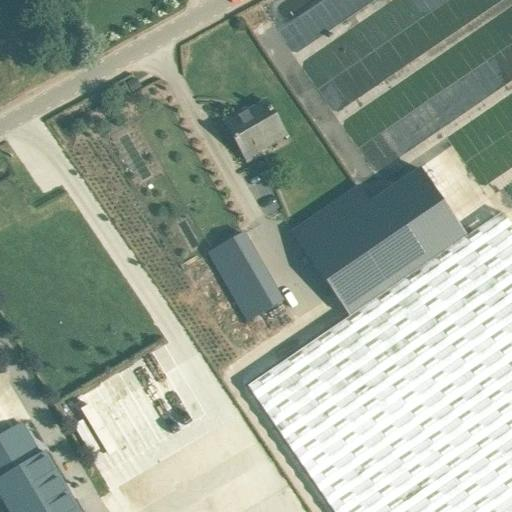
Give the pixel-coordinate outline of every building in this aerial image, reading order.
[(132,93),(138,89),(133,80),(127,84),(132,93)] [(224,122),(234,139),(248,162),(261,154),(257,146),(283,131),(266,102),(240,116),(238,114),(224,122)] [(511,111),(507,102),(450,133),(477,183),(511,163),(511,131),(511,130),(511,111)] [(349,317),(248,386),(333,511),(511,511),(511,228),(501,213),(466,237),(419,169),(370,202),(358,186),(291,232),(349,317)] [(266,215),(285,207),(276,185),(257,193),(266,215)] [(208,254),(248,322),(282,302),(243,234),(208,254)] [(65,412),(83,449),(107,437),(112,447),(135,436),(111,389),(65,412)] [(80,511),(45,452),(38,456),(19,424),(0,435),(0,497),(8,511),(80,511)]
